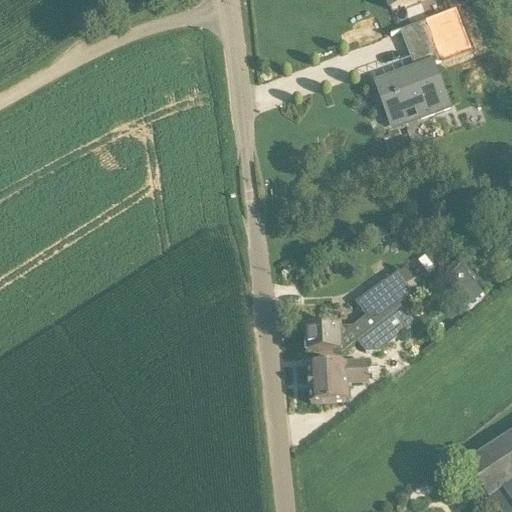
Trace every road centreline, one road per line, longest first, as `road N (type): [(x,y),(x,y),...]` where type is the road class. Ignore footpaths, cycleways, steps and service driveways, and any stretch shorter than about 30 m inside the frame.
road 1 (tertiary): [(280,511),(229,5)]
road 2 (unclassified): [(0,107),(133,32),(229,5)]
